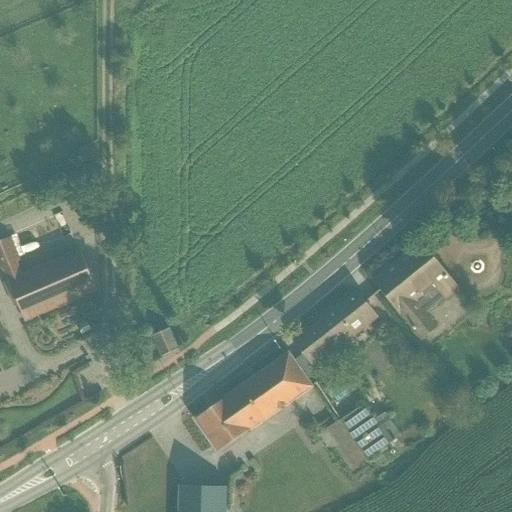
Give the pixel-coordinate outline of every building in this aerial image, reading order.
[(8,237),(0,240),(0,275),(21,323),(97,291),(79,247),(22,271),(8,237)] [(371,286),(418,341),(435,326),(413,301),(431,285),(444,300),(457,289),(418,245),(371,286)] [(312,368),(373,321),(355,299),(294,346),(312,368)] [(170,327),(152,335),(161,356),(180,347),(170,327)] [(215,451),(307,389),(284,355),(192,417),(215,451)] [(387,468),(421,456),(405,411),(385,418),(383,413),(331,432),(338,452),(353,446),(364,474),(387,466),(387,468)] [(224,511),(225,484),(178,483),(177,511),(224,511)]
